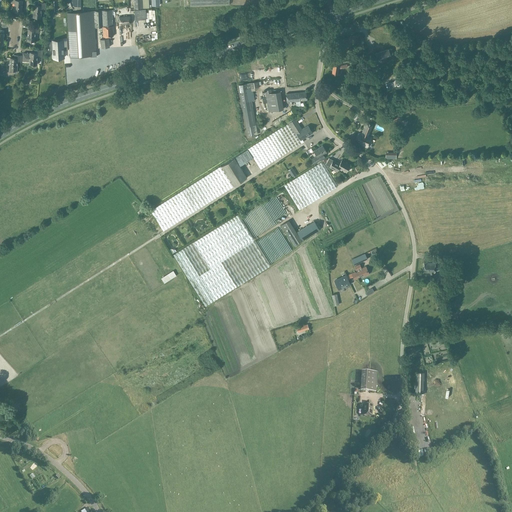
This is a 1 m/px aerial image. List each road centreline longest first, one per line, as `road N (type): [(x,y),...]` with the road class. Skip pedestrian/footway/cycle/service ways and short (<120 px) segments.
road 1 (unclassified): [(302,511),(399,413),(413,264),(393,189),(320,115),(323,44),(337,31)]
road 2 (primary): [(0,136),(101,89),(332,15)]
road 3 (tertiary): [(97,511),(56,465),(0,437)]
